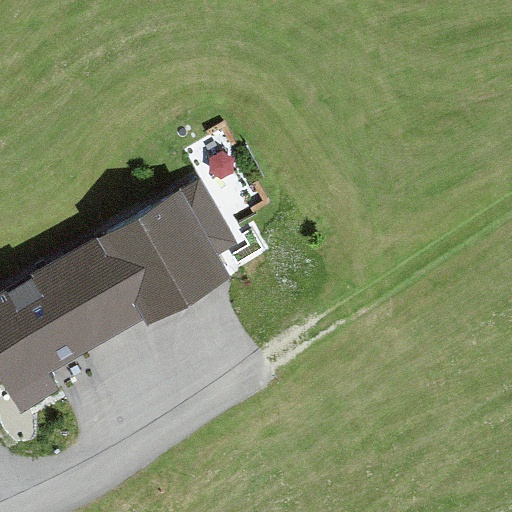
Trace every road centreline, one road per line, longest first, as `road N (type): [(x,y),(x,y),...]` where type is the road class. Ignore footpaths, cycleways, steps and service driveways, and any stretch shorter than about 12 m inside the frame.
road 1 (track): [(15,511),(319,328)]
road 2 (track): [(511,194),(319,328)]
